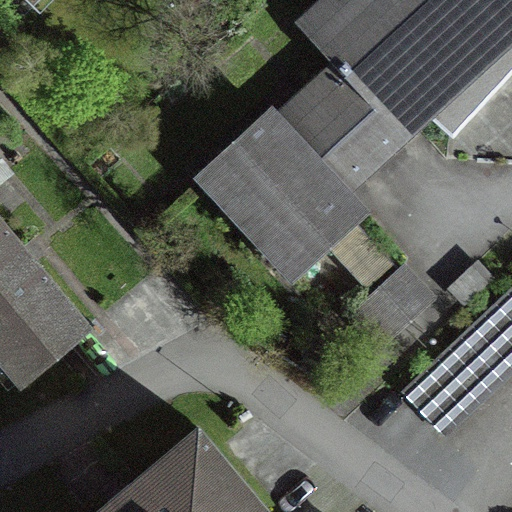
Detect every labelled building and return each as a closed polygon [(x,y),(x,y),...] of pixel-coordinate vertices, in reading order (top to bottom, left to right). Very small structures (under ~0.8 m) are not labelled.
[(265,117),(201,176),(293,276),(357,217),(309,166),(327,150),(356,181),(429,113),(447,132),(459,122),(468,103),(481,85),(493,73),(511,59),(511,57),(501,45),(511,34),(511,0),(332,0),(303,26),(341,67),(275,127),(265,117)] [(0,226),(0,363),(17,384),(85,327),(31,263),(0,226)] [(488,284),(474,270),(451,292),(465,307),(488,284)] [(399,273),(358,310),(386,340),(426,302),(399,273)] [(511,288),(400,394),(440,436),(511,368),(511,288)] [(98,511),(263,511),(196,431),(116,497),(98,511)]
